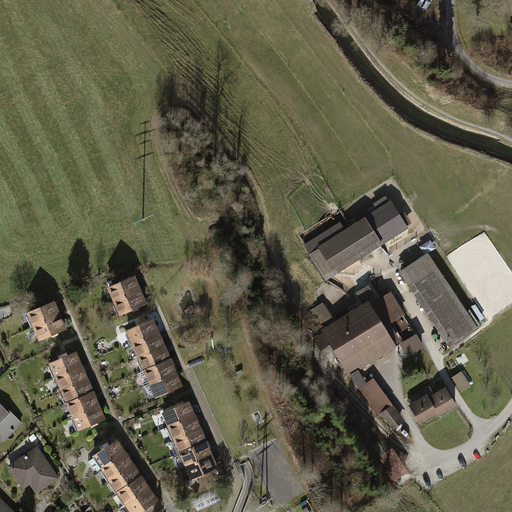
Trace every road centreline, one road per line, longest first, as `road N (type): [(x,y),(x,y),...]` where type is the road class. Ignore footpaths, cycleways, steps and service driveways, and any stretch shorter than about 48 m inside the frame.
road 1 (track): [(435,454),(395,442),(321,365),(270,260),(256,190),(182,99)]
road 2 (track): [(511,409),(461,451),(435,454),(381,376)]
road 3 (track): [(483,436),(407,300)]
